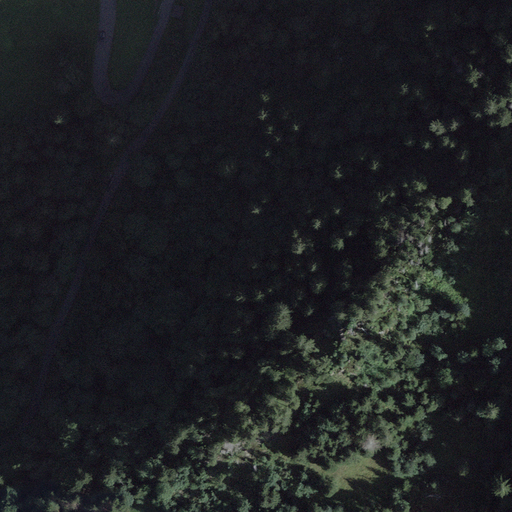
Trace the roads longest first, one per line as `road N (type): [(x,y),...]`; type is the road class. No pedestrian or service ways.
road 1 (unclassified): [(211,0),(162,108),(117,174),(32,411),(0,450)]
road 2 (unclassified): [(105,0),(100,83),(114,97),(135,85),(170,0)]
